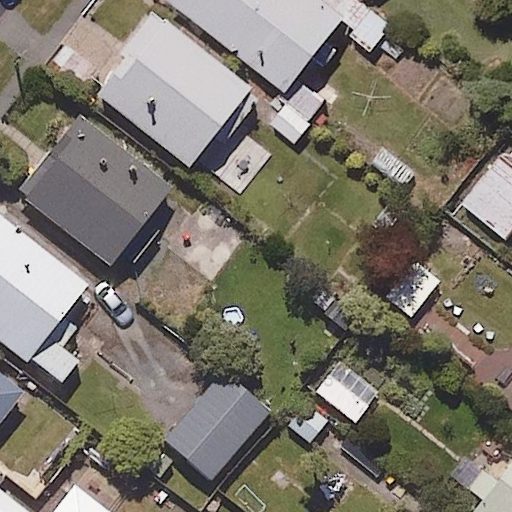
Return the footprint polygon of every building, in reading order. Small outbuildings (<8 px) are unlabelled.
[(335,106),(305,82),(346,30),(373,52),(392,27),(358,0),(173,0),(172,3),(292,98),(271,123),(302,148),(335,106)] [(252,98),(154,22),(93,100),(192,177),(252,98)] [(101,78),(66,51),(47,74),(82,102),(101,78)] [(174,197),(81,123),(19,200),(113,274),(174,197)] [(511,242),(511,142),(460,212),(508,248),(511,242)] [(425,180),(383,145),(365,167),(406,202),(425,180)] [(95,293),(5,220),(0,226),(0,348),(58,396),(78,370),(51,348),(95,293)] [(353,290),(378,259),(356,242),(332,272),(353,290)] [(379,399),(341,366),(316,395),(354,428),(379,399)] [(271,418),(225,378),(164,447),(210,487),(271,418)] [(0,432),(24,403),(0,384),(0,511),(18,511),(0,497),(0,432)] [(333,425),(309,403),(287,428),(311,450),(333,425)] [(482,475),(465,497),(479,508),(475,511),(511,511),(511,476),(501,490),(482,475)] [(97,511),(75,494),(61,511),(97,511)]
